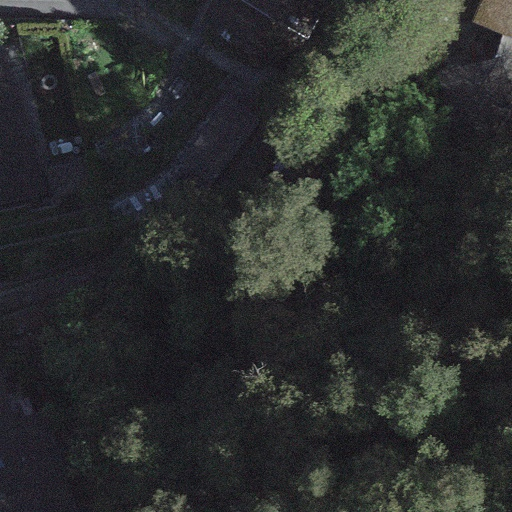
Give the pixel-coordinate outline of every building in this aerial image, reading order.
[(262,0),(204,0),(196,14),(285,65),(307,25),(262,0)] [(320,0),(262,0),(307,25),(320,0)] [(511,0),(474,0),(471,9),(511,26),(511,0)] [(11,40),(0,42),(0,197),(44,188),(11,40)] [(43,511),(1,351),(0,351),(0,511),(43,511)]
